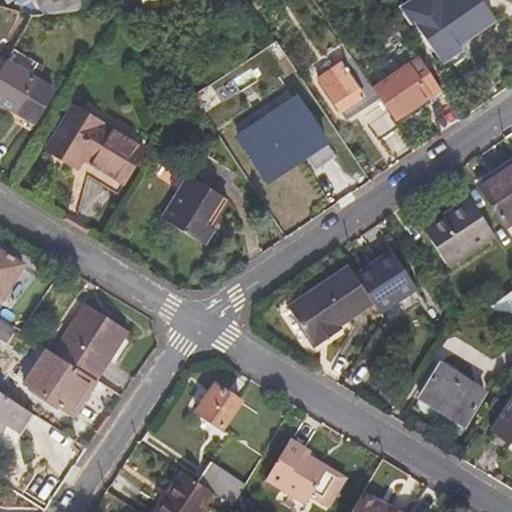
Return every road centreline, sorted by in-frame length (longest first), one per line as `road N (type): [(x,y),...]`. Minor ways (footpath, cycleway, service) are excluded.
road 1 (residential): [(511,110),(194,326)]
road 2 (residential): [(194,326),(501,511)]
road 3 (residential): [(0,205),(194,326)]
road 4 (residential): [(194,326),(67,511)]
